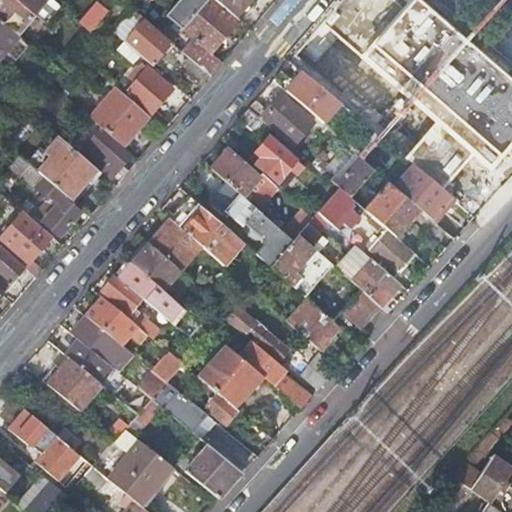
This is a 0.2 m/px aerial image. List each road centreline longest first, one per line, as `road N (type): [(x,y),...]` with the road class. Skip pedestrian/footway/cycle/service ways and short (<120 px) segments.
road 1 (residential): [(0,354),(309,0)]
road 2 (residential): [(511,216),(248,511)]
